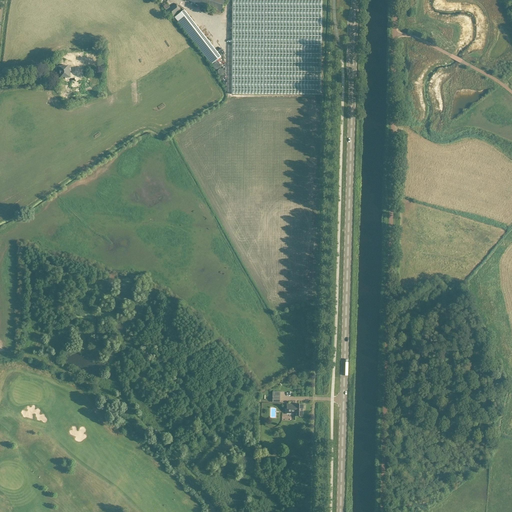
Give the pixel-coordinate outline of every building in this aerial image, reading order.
[(185,0),(188,1),(190,1),(221,12),(225,0),(224,0),(185,0)] [(232,0),(231,94),(321,95),(321,0),(232,0)] [(173,17),(181,10),(175,3),(167,9),(173,17)] [(174,17),(211,64),(221,57),(184,10),(174,17)] [(60,55),(61,63),(95,61),(94,52),(60,55)] [(59,68),(59,70),(59,71),(60,74),(59,75),(59,76),(60,77),(60,78),(65,77),(70,77),(70,74),(69,66),(59,67),(59,68)] [(83,77),(62,79),(63,88),(80,87),(80,95),(101,93),(100,85),(84,86),(83,77)] [(286,404),(286,413),(293,414),(293,416),(303,417),(303,404),(294,404),(286,404)]
